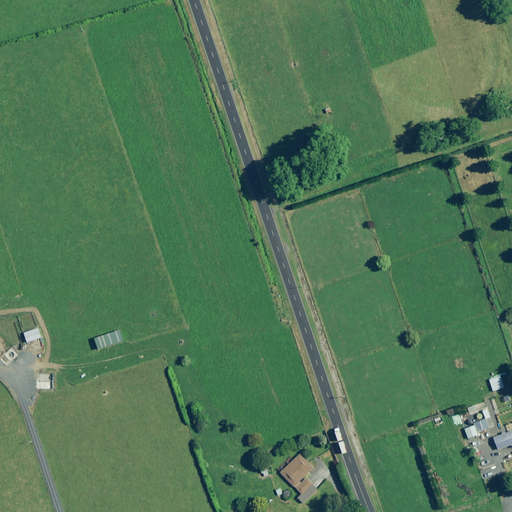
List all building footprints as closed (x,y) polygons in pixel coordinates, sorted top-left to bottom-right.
[(42,338),(39,328),(25,333),(28,343),(42,338)] [(119,343),(115,332),(95,339),(99,350),(119,343)] [(48,375),(39,375),(38,389),(52,390),(53,379),(48,379),(48,375)] [(464,405),(447,412),(449,416),(466,410),(464,405)] [(430,425),(434,424),(433,421),(434,420),(436,425),(443,422),(442,418),(439,411),(366,435),(368,442),(426,423),(427,426),(430,425)] [(495,427),(491,418),(475,423),(478,433),(495,427)] [(511,431),(495,438),(499,450),(511,445),(511,431)] [(302,453),(302,454),(309,461),(310,461),(311,460),(312,460),(313,459),(313,458),(314,457),(314,456),(314,455),(314,454),(313,453),(313,452),(312,451),(311,450),(310,450),(309,449),(308,449),(307,449),(306,450),(305,450),(304,451),(303,452),(302,453)] [(314,469),(300,454),(281,473),(302,494),(298,498),(304,504),(318,489),(306,477),(314,469)] [(270,475),(267,467),(261,469),(264,477),(270,475)] [(293,497),(290,490),(284,493),(287,500),(293,497)]
